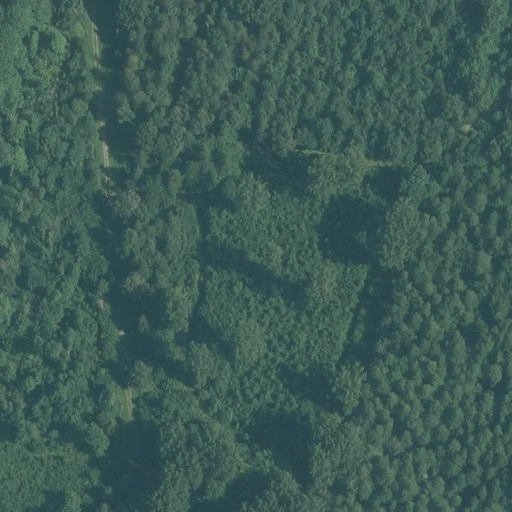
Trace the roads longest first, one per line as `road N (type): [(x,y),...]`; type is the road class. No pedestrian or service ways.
road 1 (track): [(95,0),(144,511)]
road 2 (track): [(106,132),(511,176)]
